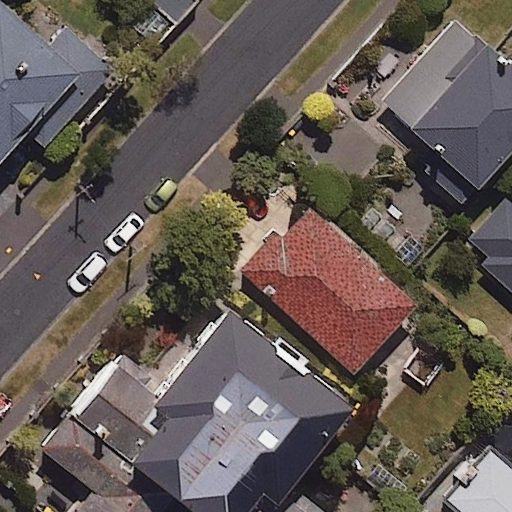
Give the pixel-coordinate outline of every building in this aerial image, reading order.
[(0,0),(0,150),(77,64),(4,0),(0,0)] [(505,59),(455,14),(380,96),(435,146),(420,162),(461,198),(511,142),(511,53),(505,59)] [(511,197),(511,199),(503,191),(458,238),(511,290),(511,197)] [(415,302),(305,198),(243,264),(353,367),(415,302)] [(350,401),(224,302),(154,391),(111,357),(41,447),(91,487),(71,511),(156,511),(173,490),(200,511),(308,511),(280,490),(350,401)] [(511,511),(511,469),(484,446),(440,498),(456,511),(511,511)]
